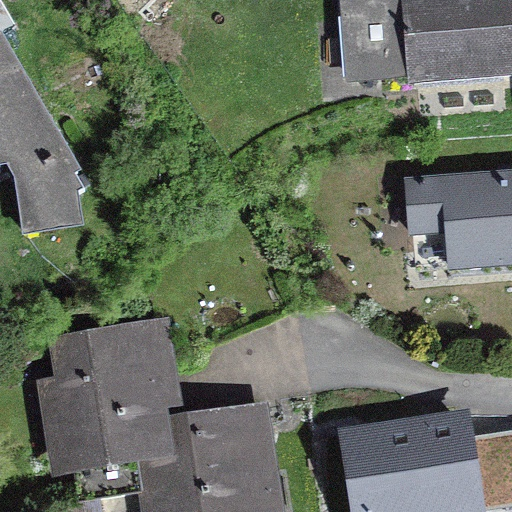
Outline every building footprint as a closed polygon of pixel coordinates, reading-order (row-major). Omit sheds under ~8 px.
[(511,0),(338,0),(345,86),(406,82),(407,88),(511,80),(511,0)] [(81,174),(1,33),(0,33),(0,168),(6,168),(14,180),(21,239),(84,231),(79,198),(86,193),(76,178),(81,174)] [(444,237),(447,275),(511,270),(511,171),(403,179),(408,240),(444,237)] [(250,407),(174,417),(171,394),(162,329),(80,339),(85,376),(43,382),(54,462),(94,456),(96,469),(141,464),(145,494),(158,493),(160,511),(280,511),(267,405),(250,407)] [(472,412),(339,430),(350,511),(485,511),(475,437),(472,412)] [(511,432),(475,437),(485,511),(486,511),(511,508),(511,432)]
